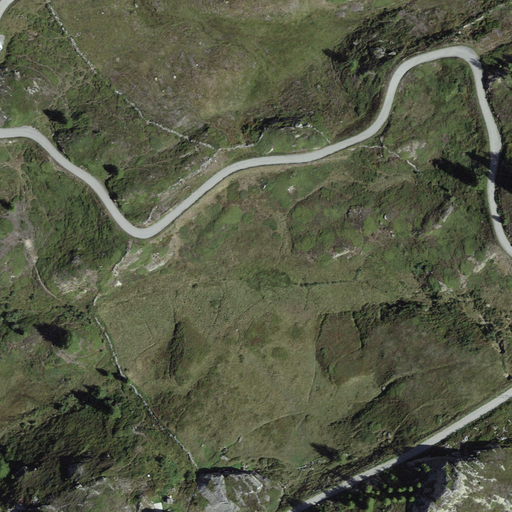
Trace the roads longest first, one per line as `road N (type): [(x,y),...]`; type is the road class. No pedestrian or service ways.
road 1 (residential): [(511,253),(496,213),(496,141),(476,60),(466,51),(409,63),(374,130),(312,157),(230,169),(147,233),(133,231),(91,178),(35,134),(0,133)]
road 2 (residential): [(511,392),(291,511)]
